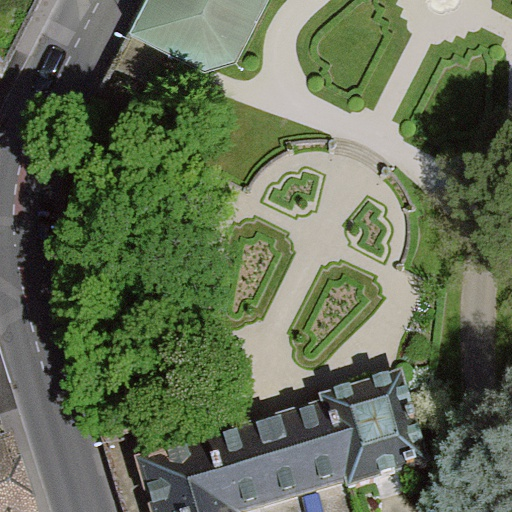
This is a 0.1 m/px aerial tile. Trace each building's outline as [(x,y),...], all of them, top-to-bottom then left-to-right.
[(148,0),(133,30),(210,67),(240,55),(268,0),(148,0)] [(67,250),(76,340),(117,336),(108,246),(67,250)] [(130,408),(121,370),(87,379),(96,417),(130,408)] [(321,413),(142,467),(155,511),(289,511),(348,493),(350,499),(431,474),(403,381),(320,406),(321,413)] [(26,511),(7,448),(0,449),(0,511),(26,511)]
